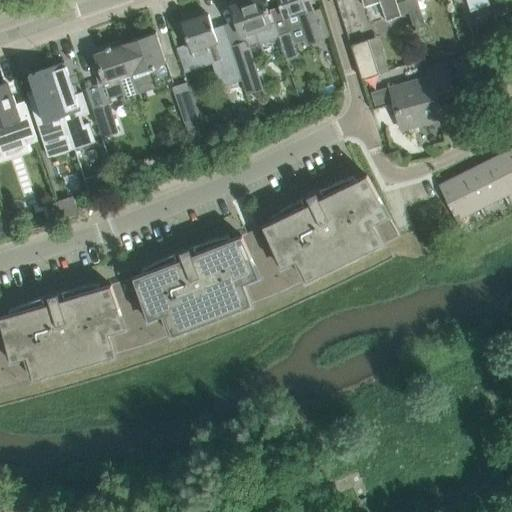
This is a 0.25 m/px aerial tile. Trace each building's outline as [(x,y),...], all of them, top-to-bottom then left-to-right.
[(243,41),(231,46),(240,75),(241,75),(247,93),(262,88),(248,47),(278,37),(278,36),(274,23),(271,24),(267,13),(268,12),(267,8),(265,8),(262,0),(249,0),(231,6),(243,41)] [(278,0),(282,10),(288,28),(303,23),(309,43),(322,39),(312,7),(309,0),(278,0)] [(353,0),(342,0),(351,28),(362,25),(353,0)] [(361,0),(364,7),(380,2),(385,20),(408,13),(404,1),(396,3),(395,0),(361,0)] [(416,0),(405,0),(404,1),(408,13),(409,12),(414,28),(425,25),(416,0)] [(466,0),(469,8),(490,1),(489,0),(466,0)] [(490,0),(496,16),(508,12),(503,0),(490,0)] [(220,87),(242,80),(240,75),(231,46),(221,49),(208,14),(195,19),(193,15),(183,19),(184,23),(181,24),(193,56),(208,51),(220,87)] [(156,32),(122,44),(133,75),(154,68),(160,88),(173,83),(156,32)] [(278,36),(278,37),(286,60),(298,56),(290,32),(278,36)] [(368,39),(351,45),(362,79),(389,71),(381,48),(372,51),(368,39)] [(93,67),(98,83),(104,81),(110,99),(124,94),(119,80),(133,75),(122,44),(111,48),(110,46),(105,48),(106,49),(94,54),(98,66),(93,67)] [(64,62),(48,67),(70,134),(69,135),(73,149),(76,148),(75,146),(93,140),(94,142),(95,142),(89,123),(84,124),(81,116),(89,113),(82,92),(75,94),(64,62)] [(452,87),(446,64),(428,69),(430,78),(390,89),(402,129),(442,118),(435,92),(452,87)] [(34,90),(27,93),(43,143),(69,135),(70,134),(48,67),(29,74),(34,90)] [(0,124),(5,123),(10,139),(22,135),(16,119),(18,118),(6,83),(0,84),(0,124)] [(184,124),(199,119),(188,83),(173,88),(184,124)] [(390,100),(387,88),(372,93),(375,105),(390,100)] [(109,103),(92,109),(102,137),(109,135),(119,132),(109,103)] [(249,106),(239,110),(245,126),(255,123),(249,106)] [(208,127),(212,138),(245,126),(240,114),(208,127)] [(46,179),(35,143),(22,147),(28,168),(34,166),(38,181),(46,179)] [(487,161),(489,166),(504,196),(511,191),(511,154),(500,160),(498,156),(487,161)] [(463,173),(465,178),(480,208),(504,196),(489,166),(476,172),(474,168),(463,173)] [(112,169),(84,178),(88,191),(111,183),(116,181),(112,169)] [(263,226),(258,229),(260,234),(249,239),(247,233),(242,236),(241,235),(231,240),(229,235),(217,238),(206,241),(189,247),(175,252),(163,258),(152,263),(142,268),(144,273),(133,277),(133,278),(111,285),(100,288),(98,283),(87,285),(75,287),(58,292),(48,295),(43,296),(31,300),(20,304),(9,309),(11,314),(0,317),(0,387),(4,386),(33,378),(53,372),(61,370),(87,362),(95,360),(116,354),(115,354),(144,346),(171,335),(172,335),(192,327),(191,327),(199,324),(199,325),(225,315),(224,314),(232,311),(232,312),(252,304),(280,293),(306,280),(306,279),(326,271),(325,271),(332,267),(333,267),(357,255),(364,251),(364,252),(384,242),(383,242),(399,234),(382,203),(367,175),(357,180),(354,175),(343,179),(332,183),(316,191),(307,195),(291,204),(281,210),(271,216),(273,221),(263,226)] [(439,185),(456,220),(480,208),(465,178),(453,184),(451,179),(439,185)]
